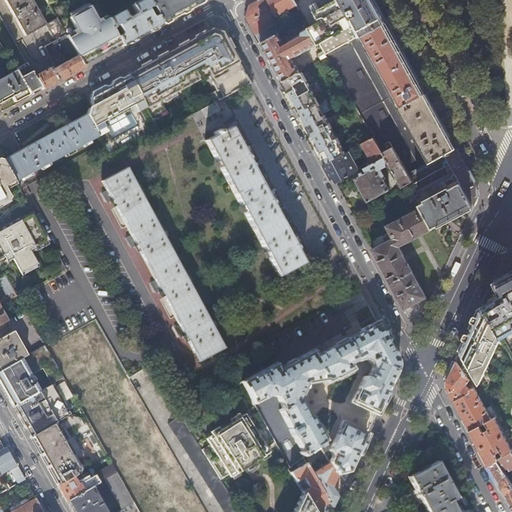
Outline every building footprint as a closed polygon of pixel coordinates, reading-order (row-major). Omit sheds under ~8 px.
[(4,0),(25,36),(45,25),(31,0),(4,0)] [(121,44),(122,46),(142,35),(162,25),(147,0),(141,0),(131,6),(134,12),(133,16),(129,18),(125,17),(122,11),(107,19),(121,44)] [(147,0),(162,25),(201,4),(201,0),(147,0)] [(245,18),(260,44),(277,34),(279,33),(274,24),(275,23),(262,0),(259,0),(248,6),(247,12),(245,18)] [(264,0),(274,17),(296,5),(292,0),(264,0)] [(373,0),(334,0),(332,1),(331,0),(292,0),(296,5),(297,8),(304,20),(309,28),(318,44),(325,56),(355,39),(356,40),(386,23),(379,10),(375,2),(373,0)] [(73,35),(67,39),(82,66),(90,61),(88,58),(92,56),(97,56),(98,57),(121,44),(107,19),(105,17),(100,20),(98,17),(94,18),(88,7),(68,18),(75,30),(71,32),(73,35)] [(304,20),(297,8),(293,11),(299,22),(304,20)] [(40,88),(41,90),(59,80),(83,67),(82,66),(67,39),(56,19),(45,25),(53,38),(54,41),(51,43),(44,47),(50,58),(55,68),(51,71),(49,68),(33,77),(40,88)] [(400,48),(386,23),(356,40),(388,97),(426,165),(445,155),(456,148),(451,139),(441,121),(430,102),(413,71),(400,48)] [(277,34),(260,44),(262,48),(281,82),(298,73),(291,59),(318,44),(309,28),(301,32),(300,35),(289,41),(289,43),(284,46),(277,34)] [(201,35),(200,33),(192,37),(193,39),(185,44),(184,41),(176,46),(177,48),(164,55),(163,53),(155,57),(156,59),(148,64),(147,61),(138,66),(139,68),(120,79),(117,78),(110,81),(109,85),(108,85),(105,87),(102,86),(90,92),(89,96),(87,101),(88,103),(91,107),(86,110),(84,116),(96,137),(100,145),(109,160),(158,134),(149,118),(164,110),(159,102),(158,99),(172,91),(181,86),(179,82),(192,75),(190,70),(202,64),(216,88),(207,93),(213,104),(248,85),(229,50),(231,49),(227,40),(224,42),(220,34),(208,31),(201,35)] [(47,60),(50,58),(44,47),(41,48),(47,60)] [(15,71),(29,95),(31,93),(37,90),(40,88),(33,77),(26,64),(15,70),(15,71)] [(0,103),(11,98),(14,103),(29,95),(15,71),(9,74),(11,77),(0,83),(0,103)] [(298,73),(281,82),(282,85),(294,108),(297,113),(317,103),(308,85),(301,71),(298,73)] [(9,74),(0,78),(0,83),(11,77),(9,74)] [(194,78),(192,75),(179,82),(181,86),(194,78)] [(294,108),(282,85),(279,87),(290,107),(292,108),(293,109),(294,108)] [(158,99),(159,102),(174,94),(172,91),(158,99)] [(330,127),(317,103),(297,113),(299,117),(322,159),(325,164),(347,152),(356,147),(347,130),(339,134),(342,138),(342,139),(342,140),(341,140),(341,142),(340,143),(339,144),(338,145),(330,127)] [(217,111),(213,104),(191,116),(195,123),(217,111)] [(1,160),(13,181),(96,137),(84,116),(84,114),(69,123),(40,138),(20,149),(12,153),(1,160)] [(322,159),(299,117),(296,119),(317,158),(318,159),(319,159),(320,159),(322,159)] [(272,209),(267,199),(248,165),(243,154),(229,129),(220,134),(218,130),(213,133),(214,137),(205,142),(277,276),(301,263),(296,254),(291,244),(272,209)] [(377,145),(373,138),(362,144),(373,164),(375,163),(384,158),(382,154),(377,145)] [(387,151),(382,154),(384,158),(386,162),(388,165),(403,190),(402,188),(408,185),(411,183),(407,176),(388,143),(384,145),(387,151)] [(463,161),(456,148),(445,155),(460,182),(473,206),(475,202),(477,198),(477,186),(468,170),(463,161)] [(243,154),(248,165),(256,161),(250,150),(243,154)] [(358,172),(347,152),(325,164),(335,184),(352,175),(356,173),(358,172)] [(460,182),(445,155),(426,165),(407,176),(411,183),(408,185),(414,196),(437,184),(439,190),(446,186),(448,189),(460,182)] [(0,200),(7,196),(18,190),(18,189),(13,181),(1,160),(0,158),(0,200)] [(358,172),(356,173),(352,175),(366,203),(389,191),(378,170),(388,165),(386,162),(384,158),(375,163),(373,164),(363,169),(365,174),(363,175),(362,173),(359,174),(358,172)] [(335,184),(325,164),(323,165),(333,185),(335,184)] [(107,191),(112,201),(131,236),(136,246),(155,280),(161,290),(179,324),(185,334),(198,359),(221,347),(174,259),(126,168),(101,181),(107,191)] [(446,221),(473,206),(460,182),(448,189),(446,186),(439,190),(437,184),(414,196),(421,208),(432,228),(446,221)] [(30,212),(31,212),(18,190),(7,196),(9,199),(0,203),(0,232),(2,233),(11,228),(12,223),(20,218),(19,216),(29,210),(30,212)] [(106,205),(112,201),(107,191),(101,194),(106,205)] [(274,195),(267,199),(272,209),(280,205),(274,195)] [(421,208),(387,227),(389,231),(393,239),(398,247),(423,233),(432,228),(421,208)] [(45,239),(46,238),(31,212),(30,212),(20,218),(12,223),(11,228),(2,233),(0,232),(0,256),(3,254),(5,258),(9,255),(18,271),(34,262),(27,249),(31,247),(45,239)] [(136,246),(131,236),(125,239),(131,249),(136,246)] [(54,264),(59,261),(46,238),(45,239),(47,243),(34,251),(31,247),(27,249),(34,262),(36,265),(20,274),(18,271),(9,255),(5,258),(0,260),(0,278),(4,276),(10,286),(16,296),(58,271),(54,264)] [(47,243),(45,239),(31,247),(34,251),(47,243)] [(393,239),(371,251),(389,283),(411,271),(398,247),(393,239)] [(298,240),(291,244),(296,254),(304,251),(298,240)] [(63,268),(59,261),(54,264),(58,271),(63,268)] [(36,265),(34,262),(18,271),(20,274),(36,265)] [(414,276),(411,271),(389,283),(408,319),(415,318),(421,318),(428,302),(414,276)] [(498,300),(484,308),(501,338),(511,331),(511,273),(509,275),(500,280),(494,283),(501,294),(496,297),(498,300)] [(155,293),(161,290),(155,280),(150,283),(155,293)] [(480,311),(484,308),(483,306),(477,309),(474,316),(477,317),(480,311)] [(477,317),(474,316),(472,317),(471,318),(470,320),(471,322),(474,323),(471,329),(468,335),(466,334),(464,335),(462,338),(463,340),(465,341),(461,352),(460,354),(472,373),(474,377),(479,385),(502,339),(501,338),(484,308),(480,311),(477,317)] [(94,320),(45,347),(62,378),(64,381),(69,390),(138,511),(189,511),(108,367),(81,382),(62,349),(99,328),(94,320)] [(380,331),(376,323),(315,356),(312,351),(278,369),(275,364),(242,382),(254,404),(272,395),(273,397),(275,396),(282,409),(278,411),(288,429),(287,430),(292,438),(300,452),(298,453),(300,456),(302,455),(303,457),(317,446),(324,441),(316,425),(314,425),(310,417),(307,416),(298,401),(306,386),(323,383),(326,384),(333,380),(334,381),(352,371),(349,365),(358,361),(360,360),(362,360),(364,360),(366,361),(367,363),(368,364),(369,366),(369,368),(369,370),(364,379),(361,378),(349,403),(375,415),(380,404),(385,394),(396,370),(397,367),(397,364),(396,361),(395,359),(380,331)] [(179,337),(185,334),(179,324),(174,327),(179,337)] [(0,369),(26,355),(13,330),(0,337),(0,369)] [(45,347),(44,345),(30,353),(26,355),(0,369),(0,385),(1,387),(12,406),(52,383),(62,378),(45,347)] [(455,364),(446,383),(446,386),(446,389),(462,418),(469,432),(498,416),(491,406),(485,409),(473,389),(469,391),(468,389),(465,386),(468,381),(465,377),(472,373),(460,354),(455,364)] [(446,383),(455,364),(452,363),(443,381),(446,383)] [(52,383),(12,406),(16,414),(29,437),(69,414),(52,383)] [(79,408),(69,414),(29,437),(30,439),(41,458),(57,485),(82,471),(65,441),(60,432),(61,431),(63,431),(65,430),(67,429),(69,428),(71,428),(73,428),(74,427),(76,427),(73,429),(77,436),(79,435),(81,438),(93,432),(79,409),(79,408)] [(209,446),(200,451),(219,480),(227,475),(229,478),(268,453),(265,448),(275,443),(258,412),(247,420),(244,415),(205,440),(209,446)] [(501,422),(498,416),(469,432),(473,440),(484,459),(488,467),(496,461),(511,452),(511,451),(497,424),(501,422)] [(200,451),(179,418),(168,426),(223,511),(238,511),(219,480),(200,451)] [(511,446),(511,440),(501,422),(497,424),(511,451),(511,450),(510,447),(511,446)] [(360,446),(365,436),(340,425),(327,451),(331,454),(327,463),(342,486),(346,476),(351,466),(356,456),(360,446)] [(72,436),(65,441),(82,471),(88,468),(89,467),(72,436)] [(317,446),(303,457),(301,458),(308,470),(324,457),(317,446)] [(19,470),(6,447),(3,448),(0,450),(0,452),(2,455),(0,456),(0,473),(0,474),(9,470),(17,484),(24,480),(19,470)] [(511,454),(511,452),(496,461),(503,472),(507,469),(509,471),(511,469),(511,454)] [(301,494),(302,495),(311,511),(329,511),(331,509),(310,474),(308,470),(301,458),(298,460),(301,466),(294,471),(291,466),(286,469),(295,483),(302,479),(308,489),(301,493),(301,494)] [(496,461),(488,467),(493,475),(506,500),(511,509),(511,508),(511,485),(503,472),(496,461)] [(310,474),(331,509),(337,496),(342,486),(327,463),(310,474)] [(425,511),(455,511),(451,503),(456,499),(437,463),(407,479),(414,492),(421,505),(425,511)] [(82,471),(57,485),(65,501),(91,486),(103,479),(115,472),(111,464),(92,475),(88,468),(82,471)] [(121,509),(132,502),(126,491),(115,473),(115,472),(103,479),(121,509)] [(91,486),(65,501),(70,509),(71,511),(105,511),(98,497),(95,499),(93,495),(95,493),(91,486)] [(418,507),(421,505),(414,492),(411,494),(418,507)] [(292,511),(311,511),(302,495),(301,494),(292,511)] [(35,498),(19,508),(21,511),(42,511),(37,503),(35,498)]
